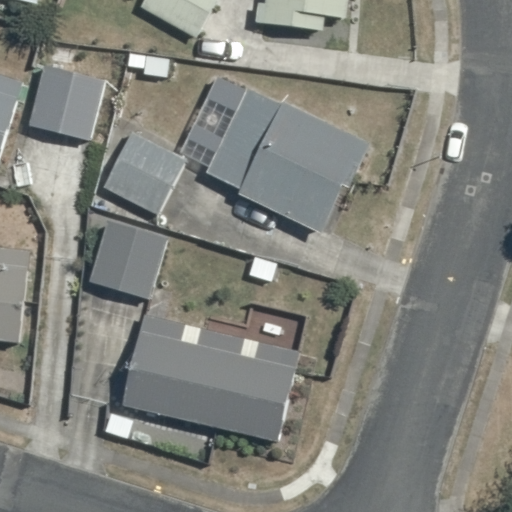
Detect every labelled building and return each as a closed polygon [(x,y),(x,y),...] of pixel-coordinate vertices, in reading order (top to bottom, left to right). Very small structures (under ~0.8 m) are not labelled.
[(219,0),(141,0),(139,3),(199,36),(219,0)] [(355,0),(274,0),(273,23),(328,28),(329,15),(353,18),(355,0)] [(120,68),(52,51),(34,123),(102,140),(120,68)] [(31,83),(0,74),(0,169),(5,171),(31,83)] [(184,153),(179,162),(187,165),(335,235),(379,144),(255,86),(253,91),(220,75),(184,153)] [(162,216),(187,165),(179,162),(184,153),(137,130),(108,190),(162,216)] [(174,238),(114,220),(95,281),(155,299),(174,238)] [(39,251),(0,247),(0,337),(30,341),(39,251)] [(311,350),(151,318),(133,407),(293,440),(311,350)]
